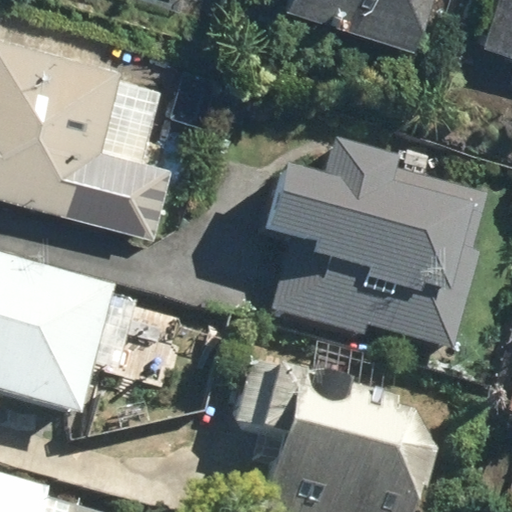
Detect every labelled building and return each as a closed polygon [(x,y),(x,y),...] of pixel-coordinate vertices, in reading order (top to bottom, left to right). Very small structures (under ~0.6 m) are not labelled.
[(285,0),(283,6),(414,45),(427,0),(285,0)] [(511,0),(490,0),(477,43),(511,53),(511,0)] [(0,196),(93,221),(112,151),(91,146),(112,67),(0,37),(0,196)] [(356,331),(443,353),(468,258),(465,257),(480,196),(386,172),(388,164),(322,147),(313,183),(274,173),(258,236),(279,241),(259,317),(353,341),(356,331)] [(0,400),(72,420),(108,288),(0,258),(0,400)] [(223,426),(270,440),(248,511),(407,511),(424,456),(401,416),(384,411),(386,404),(243,360),(223,426)] [(0,511),(84,511),(37,499),(39,490),(0,478),(0,511)]
